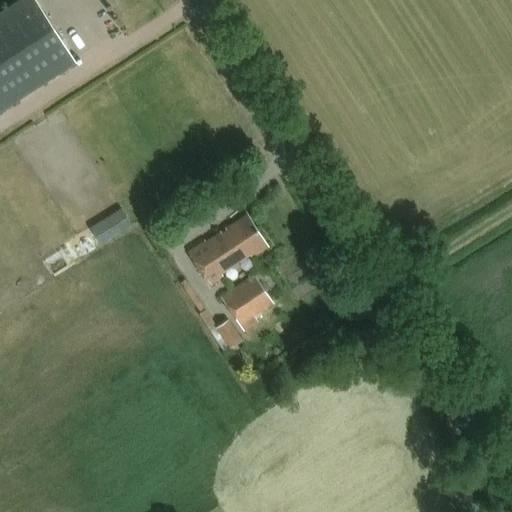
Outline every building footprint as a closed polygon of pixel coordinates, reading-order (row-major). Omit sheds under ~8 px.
[(34,0),(22,0),(0,14),(0,109),(74,63),(34,0)] [(99,246),(131,227),(120,210),(89,229),(99,246)] [(223,278),(221,275),(250,257),(251,259),(268,248),(248,218),(206,245),(206,243),(188,254),(209,287),(223,278)] [(274,308),(254,278),(221,299),(240,328),(274,308)] [(240,343),(227,322),(215,330),(228,350),(240,343)]
